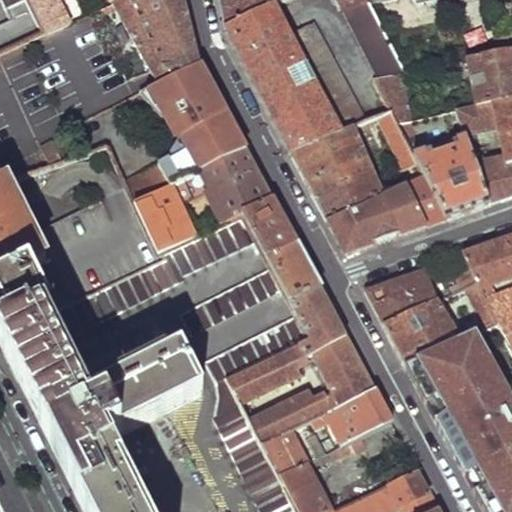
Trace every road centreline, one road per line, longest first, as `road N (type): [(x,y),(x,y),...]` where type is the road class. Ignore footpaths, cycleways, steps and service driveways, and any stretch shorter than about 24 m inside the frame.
road 1 (residential): [(194,0),(212,58),(327,279)]
road 2 (residential): [(327,279),(456,511)]
road 3 (residential): [(327,279),(511,216)]
